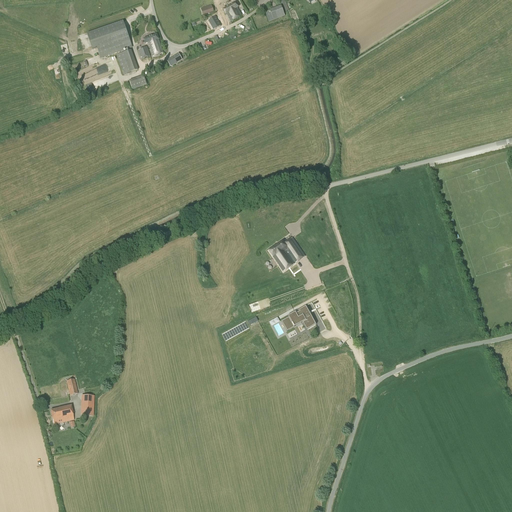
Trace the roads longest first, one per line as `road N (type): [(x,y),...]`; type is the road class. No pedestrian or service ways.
road 1 (unclassified): [(0,334),(60,301),(102,265),(245,198),(511,140)]
road 2 (unclassified): [(327,511),(371,386),(424,358),(511,335)]
road 3 (track): [(323,186),(353,281),(367,391)]
road 4 (unclassified): [(151,0),(174,49),(266,0)]
